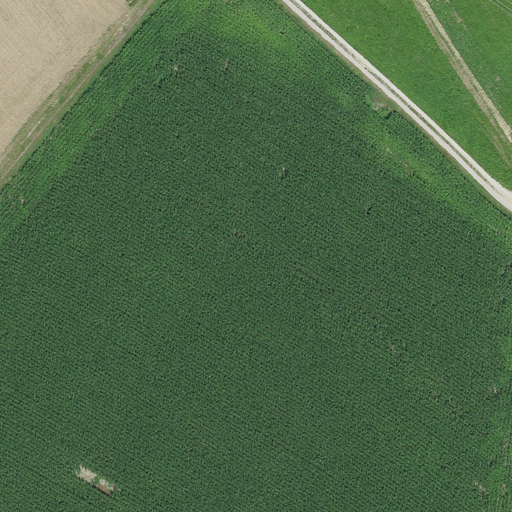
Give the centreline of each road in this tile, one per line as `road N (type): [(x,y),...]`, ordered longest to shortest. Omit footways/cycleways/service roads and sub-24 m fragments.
road 1 (track): [(286,0),(511,207)]
road 2 (track): [(0,174),(149,0)]
